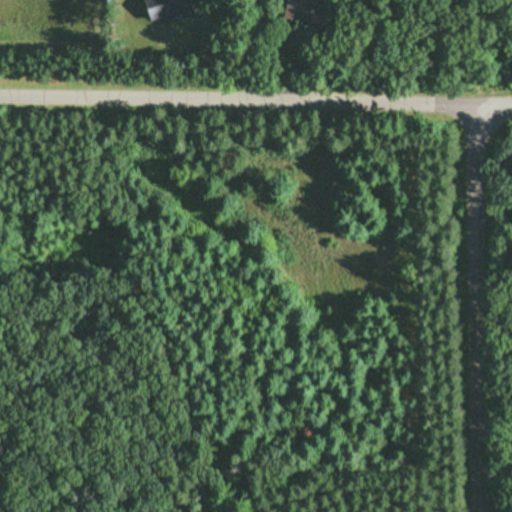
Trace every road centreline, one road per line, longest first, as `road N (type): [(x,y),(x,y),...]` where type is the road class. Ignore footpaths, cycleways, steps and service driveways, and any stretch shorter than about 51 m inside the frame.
road 1 (residential): [(477,107),(0,97)]
road 2 (secondary): [(477,511),(477,107)]
